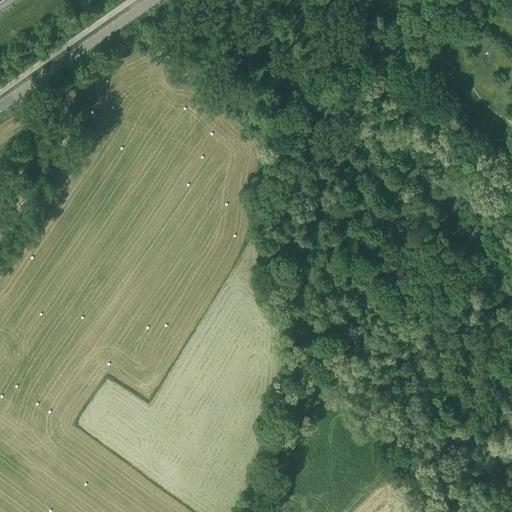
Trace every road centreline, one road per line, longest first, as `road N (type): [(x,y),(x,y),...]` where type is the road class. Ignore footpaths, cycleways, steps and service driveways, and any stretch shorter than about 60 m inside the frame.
road 1 (track): [(511,480),(344,241),(340,217),(353,196),(306,108),(292,98)]
road 2 (track): [(292,98),(262,46),(162,24),(127,3)]
road 3 (tertiary): [(0,107),(154,0)]
